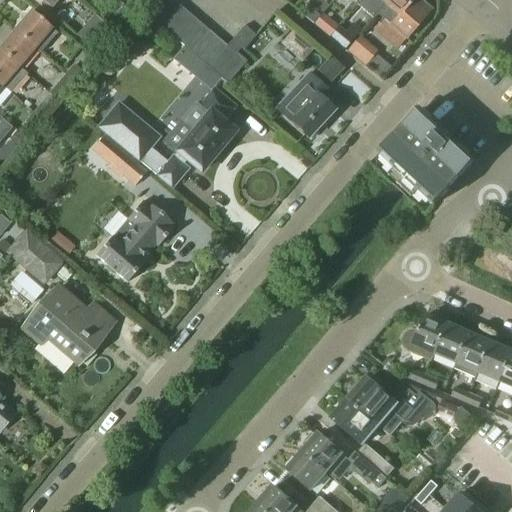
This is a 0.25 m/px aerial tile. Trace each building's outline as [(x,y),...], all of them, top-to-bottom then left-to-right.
[(58,0),(40,0),(51,9),(58,0)] [(137,7),(146,15),(158,0),(143,0),(141,3),(137,7)] [(173,2),(170,0),(158,0),(146,15),(155,23),(173,2)] [(361,0),(368,5),(363,11),(370,17),(385,0),(361,0)] [(385,0),(370,17),(378,24),(382,20),(405,40),(426,15),(411,2),(413,0),(385,0)] [(155,23),(164,30),(182,9),(173,2),(155,23)] [(164,30),(172,38),(190,17),(182,9),(164,30)] [(310,9),(303,17),(313,25),(319,17),(310,9)] [(31,12),(14,32),(33,49),(39,54),(56,34),(31,12)] [(322,15),(313,25),(328,36),(336,26),(322,15)] [(172,38),(182,46),(199,25),(190,17),(172,38)] [(182,46),(185,49),(191,53),(208,33),(199,25),(182,46)] [(339,26),(329,37),(344,49),(353,38),(339,26)] [(14,32),(0,48),(0,54),(16,68),(33,49),(14,32)] [(204,65),(208,69),(226,48),(208,33),(191,53),(204,65)] [(292,35),(282,45),(300,62),(311,51),(292,35)] [(359,37),(347,51),(365,67),(377,53),(359,37)] [(226,48),(208,69),(226,84),(244,63),(226,48)] [(0,54),(0,86),(0,87),(9,95),(25,76),(16,68),(0,54)] [(342,68),(332,59),(319,73),(330,82),(342,68)] [(73,65),(64,75),(72,83),(81,72),(73,65)] [(308,74),(275,109),(307,139),(333,112),(325,104),(332,97),(308,74)] [(72,83),(64,75),(48,94),(57,101),(72,83)] [(118,105),(98,128),(171,190),(187,170),(182,166),(186,162),(200,174),(236,133),(223,123),(236,107),(213,89),(198,106),(207,113),(193,130),(182,120),(163,142),(176,153),(167,164),(150,149),(158,139),(118,105)] [(41,103),(31,114),(40,121),(49,110),(41,103)] [(475,164),(420,112),(379,155),(434,207),(475,164)] [(32,130),(40,121),(31,114),(24,123),(32,130)] [(0,152),(7,159),(16,148),(9,142),(0,152)] [(121,153),(110,166),(110,167),(121,176),(134,187),(146,173),(121,153)] [(111,239),(95,257),(126,284),(142,266),(139,263),(154,246),(157,248),(173,230),(170,228),(173,226),(150,206),(148,208),(142,203),(126,222),(127,222),(112,239),(111,239)] [(1,240),(0,241),(0,257),(1,258),(10,248),(1,240)] [(87,314),(58,289),(22,330),(40,345),(45,339),(76,365),(112,324),(93,308),(87,314)] [(404,333),(400,344),(402,348),(407,352),(433,363),(436,356),(448,328),(426,319),(421,331),(414,328),(408,330),(404,333)] [(448,328),(436,356),(456,364),(458,365),(470,337),(448,328)] [(456,370),(478,379),(480,373),(491,347),(470,337),(458,365),(456,370)] [(511,356),(511,355),(491,347),(480,373),(501,382),(511,356)] [(511,356),(501,382),(511,387),(511,356)] [(423,386),(426,378),(410,371),(407,380),(423,386)] [(437,382),(426,378),(423,386),(434,391),(437,382)] [(415,425),(416,424),(422,417),(424,418),(427,419),(430,418),(432,417),(434,414),(434,411),(434,409),(432,406),(439,409),(442,400),(401,382),(400,384),(403,387),(392,400),(368,379),(349,400),(380,427),(379,428),(389,436),(402,421),(406,425),(409,426),(413,426),(415,425)] [(466,404),(471,394),(455,387),(451,397),(466,404)] [(481,399),(471,394),(466,404),(477,408),(481,399)] [(0,429),(13,415),(0,404),(0,401),(2,399),(0,397),(0,429)] [(364,445),(379,428),(380,427),(349,400),(334,418),(364,445)] [(439,409),(438,411),(453,417),(452,421),(464,433),(479,415),(478,415),(468,411),(442,400),(439,409)] [(509,422),(511,414),(511,411),(498,406),(494,416),(509,422)] [(456,428),(450,435),(455,440),(461,433),(456,428)] [(349,460),(343,455),(344,455),(320,434),(305,452),(336,480),(337,479),(340,481),(347,473),(350,474),(356,473),(370,486),(372,484),(379,489),(388,478),(360,453),(359,455),(355,452),(349,460)] [(367,446),(360,453),(388,478),(395,469),(367,446)] [(312,491),(327,474),(336,481),(336,480),(305,452),(288,470),(312,491)] [(432,486),(424,495),(430,500),(438,491),(432,486)] [(266,511),(303,511),(274,487),(259,505),(266,511)] [(424,495),(416,504),(422,509),(430,500),(424,495)] [(313,507),(319,511),(336,511),(321,498),(313,507)] [(475,511),(460,498),(447,511),(475,511)]
